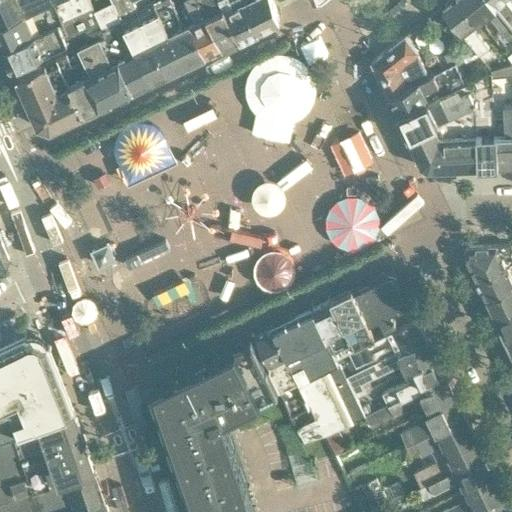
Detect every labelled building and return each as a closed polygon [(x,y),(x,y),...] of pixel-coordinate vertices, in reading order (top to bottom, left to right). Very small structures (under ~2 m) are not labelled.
[(90,0),(50,0),(25,12),(0,22),(0,39),(3,46),(94,7),(90,0)] [(0,0),(0,22),(25,12),(50,0),(0,0)] [(139,12),(133,0),(111,0),(112,1),(122,20),(139,12)] [(163,0),(155,4),(185,64),(206,54),(190,22),(185,24),(173,0),(163,0)] [(187,0),(190,4),(183,8),(190,22),(206,54),(224,45),(201,0),(187,0)] [(222,0),(201,0),(224,45),(227,47),(237,42),(237,39),(241,37),(222,0)] [(222,0),(241,37),(259,28),(245,0),(222,0)] [(273,0),(245,0),(259,28),(275,20),(275,21),(277,20),(279,13),(278,12),(277,10),(273,0)] [(466,0),(447,0),(440,6),(446,14),(485,61),(495,53),(472,24),(480,17),(466,0)] [(511,22),(494,0),(466,0),(480,17),(482,15),(488,11),(505,32),(509,37),(511,34),(511,22)] [(494,0),(511,22),(511,4),(508,0),(494,0)] [(95,9),(103,24),(106,32),(134,88),(152,80),(122,20),(112,1),(95,9)] [(185,64),(155,4),(139,12),(169,72),(185,64)] [(437,21),(446,14),(440,6),(431,14),(437,21)] [(103,24),(95,9),(94,7),(3,46),(12,67),(43,53),(103,24)] [(169,72),(139,12),(122,20),(152,80),(169,72)] [(106,32),(74,48),(86,73),(101,105),(134,88),(106,32)] [(372,60),(388,93),(428,74),(418,53),(420,51),(406,33),(372,60)] [(457,61),(452,50),(436,56),(441,68),(454,62),(457,61)] [(57,56),(61,65),(84,113),(101,105),(86,73),(79,76),(67,51),(57,56)] [(511,61),(492,68),(492,76),(511,74),(511,61)] [(441,68),(428,74),(388,93),(397,113),(396,113),(397,113),(430,98),(464,81),(454,62),(441,68)] [(50,129),(68,121),(44,73),(41,65),(16,76),(38,125),(50,129)] [(61,65),(44,73),(68,121),(84,113),(61,65)] [(493,91),(492,76),(492,68),(464,81),(430,98),(397,113),(406,133),(454,110),(476,99),(493,91)] [(456,166),(478,165),(477,132),(496,131),(495,118),(493,91),(476,99),(454,110),(406,133),(407,135),(407,134),(422,164),(428,168),(456,166)] [(498,131),(499,164),(511,163),(511,103),(504,104),(505,117),(495,118),(496,131),(498,131)] [(496,131),(477,132),(478,165),(499,164),(498,131),(496,131)] [(115,257),(108,243),(93,249),(100,264),(115,257)] [(464,252),(487,299),(511,286),(511,244),(511,243),(468,245),(464,252)] [(389,267),(353,285),(369,320),(381,314),(386,325),(417,310),(398,270),(389,267)] [(353,285),(331,295),(356,343),(376,334),(369,320),(353,285)] [(511,286),(487,299),(495,317),(511,308),(511,286)] [(313,304),(337,353),(347,348),(351,346),(356,343),(331,295),(313,304)] [(313,304),(292,315),(345,425),(367,415),(357,394),(353,386),(348,376),(337,353),(313,304)] [(511,308),(495,317),(505,338),(511,334),(511,308)] [(399,351),(429,336),(418,313),(376,334),(356,343),(351,346),(358,361),(379,351),(380,348),(383,353),(386,353),(398,348),(399,351)] [(292,315),(273,324),(298,377),(311,403),(317,416),(326,434),(340,427),(345,425),(292,315)] [(273,324),(254,333),(270,364),(269,367),(276,380),(292,412),(311,403),(298,377),(273,324)] [(36,333),(34,333),(32,332),(31,333),(27,333),(26,334),(14,339),(47,421),(75,410),(74,409),(63,380),(48,343),(47,341),(46,339),(45,338),(43,336),(42,335),(40,334),(38,333),(36,333)] [(155,383),(153,384),(154,388),(161,407),(160,407),(162,411),(170,432),(169,433),(170,437),(171,437),(179,458),(178,458),(179,462),(180,462),(188,484),(187,484),(188,488),(189,488),(195,510),(194,510),(194,511),(253,511),(245,478),(223,414),(278,388),(266,364),(251,334),(249,336),(245,338),(246,339),(220,351),(212,354),(215,359),(207,362),(205,358),(201,360),(202,360),(178,371),(174,373),(155,383)] [(429,336),(399,351),(348,376),(357,394),(365,390),(361,382),(377,374),(404,361),(407,368),(409,371),(439,357),(437,353),(429,336)] [(0,440),(16,432),(47,421),(14,339),(0,346),(0,440)] [(385,391),(391,403),(448,376),(439,357),(409,371),(412,378),(385,391)] [(391,403),(367,415),(372,425),(422,401),(428,411),(458,396),(448,376),(391,403)] [(416,440),(467,415),(458,396),(428,411),(430,417),(402,431),(408,443),(414,440),(416,440)] [(66,481),(96,471),(75,410),(47,421),(16,432),(0,440),(0,503),(34,492),(66,481)] [(421,486),(487,455),(467,415),(416,440),(422,453),(431,448),(437,459),(413,470),(421,486)] [(317,416),(298,425),(306,440),(326,434),(317,416)] [(340,427),(326,434),(335,454),(349,447),(340,427)] [(418,449),(414,440),(408,443),(407,444),(411,453),(418,449)] [(421,486),(418,488),(423,498),(461,480),(465,489),(496,474),(487,455),(421,486)] [(290,458),(291,479),(312,478),(312,458),(300,459),(300,458),(290,458)] [(360,466),(345,473),(348,479),(363,472),(360,466)] [(34,492),(0,503),(0,511),(109,511),(96,471),(66,481),(34,492)] [(466,511),(505,493),(496,474),(465,489),(469,497),(438,511),(466,511)] [(358,485),(353,487),(365,511),(368,511),(381,506),(405,495),(398,479),(393,482),(390,477),(379,482),(376,476),(358,485)] [(511,507),(505,493),(466,511),(510,511),(511,511),(511,507)]
